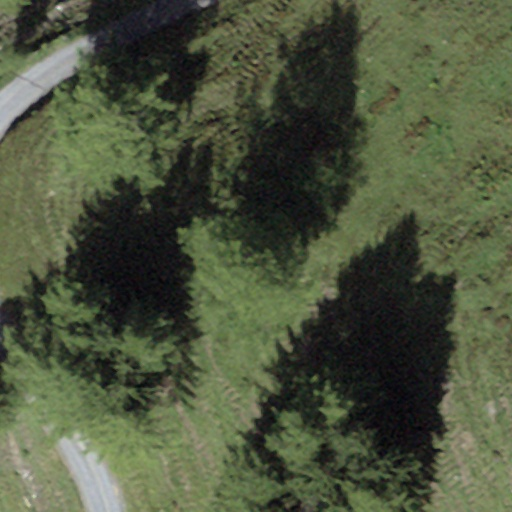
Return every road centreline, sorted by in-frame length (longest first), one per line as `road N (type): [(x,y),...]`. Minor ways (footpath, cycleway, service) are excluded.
road 1 (track): [(0,112),(34,77),(185,0)]
road 2 (track): [(104,511),(0,329)]
